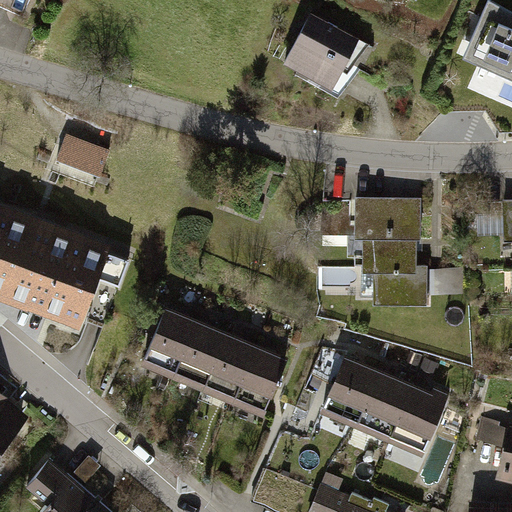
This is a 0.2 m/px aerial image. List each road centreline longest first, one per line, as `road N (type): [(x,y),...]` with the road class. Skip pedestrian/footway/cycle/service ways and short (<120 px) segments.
road 1 (residential): [(511,156),(439,160),(289,145),(0,64)]
road 2 (residential): [(0,353),(187,511)]
